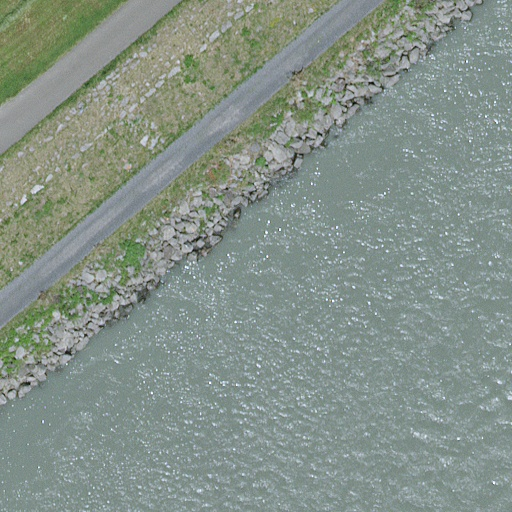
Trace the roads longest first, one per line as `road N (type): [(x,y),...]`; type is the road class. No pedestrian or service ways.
road 1 (track): [(0,308),(362,0)]
road 2 (track): [(155,0),(0,131)]
